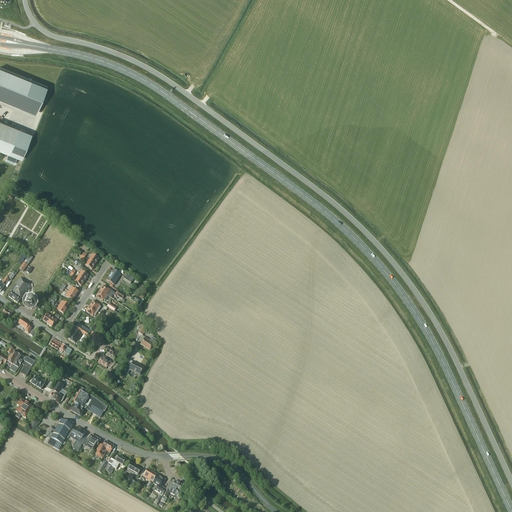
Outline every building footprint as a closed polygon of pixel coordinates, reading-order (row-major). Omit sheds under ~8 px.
[(0,94),(38,110),(47,87),(0,68),(0,94)] [(0,150),(22,159),(32,134),(0,121),(0,150)] [(14,164),(17,158),(8,154),(5,161),(14,164)] [(23,272),(28,265),(33,258),(29,255),(19,269),(23,272)] [(92,255),(88,260),(95,265),(98,259),(92,255)] [(81,268),(83,264),(79,261),(76,259),(74,263),(76,264),(81,268)] [(95,265),(88,260),(85,266),(91,270),(95,265)] [(117,279),(120,275),(113,270),(106,281),(113,285),(116,281),(117,282),(118,280),(117,279)] [(81,272),(78,277),(84,281),(88,276),(81,272)] [(130,286),(132,283),(134,279),(127,274),(123,281),(130,286)] [(80,287),(84,281),(78,277),(74,283),(80,287)] [(0,291),(1,292),(9,280),(6,278),(2,284),(0,282),(0,291)] [(26,295),(32,287),(20,278),(10,291),(11,292),(8,297),(18,304),(21,299),(22,300),(26,295)] [(103,285),(99,291),(108,296),(107,296),(111,298),(113,295),(116,297),(116,296),(122,300),(124,296),(117,292),(116,294),(110,290),(103,285)] [(68,292),(75,296),(78,292),(71,287),(68,292)] [(105,300),(107,296),(108,296),(99,291),(96,297),(102,301),(103,299),(105,300)] [(72,301),(75,296),(68,292),(65,296),(72,301)] [(33,309),(35,306),(34,301),(31,299),(27,300),(25,303),(25,307),(29,309),(33,309)] [(59,306),(66,310),(69,306),(62,301),(59,306)] [(93,301),(90,306),(98,311),(100,307),(99,306),(100,305),(93,301)] [(107,307),(114,312),(119,315),(119,313),(115,310),(116,309),(109,304),(107,307)] [(63,315),(66,310),(59,306),(57,310),(63,315)] [(95,316),(98,311),(90,306),(86,312),(93,316),(93,315),(95,316)] [(9,319),(13,312),(6,307),(2,314),(9,319)] [(43,321),(47,324),(52,317),(47,314),(44,317),(45,318),(43,321)] [(52,317),(47,324),(52,327),(54,324),(55,325),(58,321),(52,317)] [(25,331),(28,334),(31,329),(28,326),(30,325),(21,319),(18,324),(26,329),(25,331)] [(77,345),(82,338),(83,335),(87,337),(91,332),(79,324),(75,330),(74,329),(68,339),(75,344),(77,345)] [(142,336),(147,329),(142,326),(143,326),(139,324),(136,329),(139,331),(138,333),(142,336)] [(110,341),(113,335),(106,330),(102,336),(110,341)] [(96,335),(92,332),(88,338),(89,339),(88,341),(90,343),(91,341),(92,341),(94,342),(96,338),(95,337),(96,335)] [(156,340),(153,338),(152,337),(150,341),(145,337),(141,344),(149,350),(156,340)] [(57,350),(58,349),(61,350),(60,352),(62,353),(63,351),(64,352),(67,348),(62,344),(61,346),(60,346),(61,344),(53,339),(49,345),(57,350)] [(112,349),(108,353),(114,357),(117,352),(112,349)] [(24,362),(25,359),(13,351),(6,361),(12,365),(9,370),(15,373),(22,361),(23,362),(24,362)] [(107,367),(110,369),(113,364),(110,362),(110,361),(103,356),(98,363),(106,369),(107,367)] [(24,362),(23,362),(22,365),(24,366),(20,373),(26,376),(35,363),(26,358),(25,359),(24,362)] [(128,374),(130,371),(139,376),(144,368),(133,362),(131,366),(127,365),(124,372),(128,374)] [(41,390),(46,382),(36,376),(31,384),(41,390)] [(62,402),(65,396),(60,393),(64,387),(57,383),(52,390),(56,392),(52,399),(59,404),(61,401),(62,402)] [(70,411),(80,416),(81,416),(82,414),(82,413),(82,412),(81,411),(83,408),(100,418),(104,412),(107,407),(102,404),(98,401),(86,393),(87,392),(81,388),(80,391),(73,402),(76,404),(74,407),(73,407),(70,411)] [(29,413),(33,408),(21,400),(17,405),(20,407),(16,412),(18,413),(16,417),(19,419),(21,415),(26,418),(29,413)] [(34,430),(38,423),(33,420),(29,427),(34,430)] [(65,439),(66,438),(71,430),(72,427),(61,420),(54,433),(65,439)] [(70,438),(76,441),(73,447),(74,448),(73,449),(78,452),(84,441),(81,440),(85,434),(81,431),(79,430),(79,431),(75,428),(72,434),(70,438)] [(59,450),(65,439),(54,433),(53,434),(49,432),(47,436),(51,438),(47,444),(59,450)] [(97,446),(101,441),(91,435),(88,441),(86,440),(83,444),(92,449),(93,448),(95,449),(97,446)] [(110,453),(114,446),(105,441),(103,446),(100,444),(94,454),(102,459),(107,451),(110,453)] [(113,470),(114,469),(115,470),(117,467),(119,464),(120,465),(122,466),(125,461),(125,460),(118,456),(116,460),(115,462),(114,461),(110,468),(113,470)] [(106,466),(102,463),(97,472),(101,475),(106,466)] [(137,476),(141,470),(131,464),(127,470),(137,476)] [(113,470),(110,468),(107,466),(104,471),(110,474),(113,470)] [(152,482),(157,475),(148,469),(143,477),(152,482)] [(165,489),(161,487),(165,480),(158,476),(153,484),(157,486),(154,491),(159,494),(158,495),(161,497),(165,491),(164,490),(165,489)] [(134,490),(137,484),(131,481),(128,487),(134,490)] [(163,496),(165,497),(166,498),(169,492),(178,497),(183,486),(174,481),(173,483),(170,481),(165,490),(163,496)]
